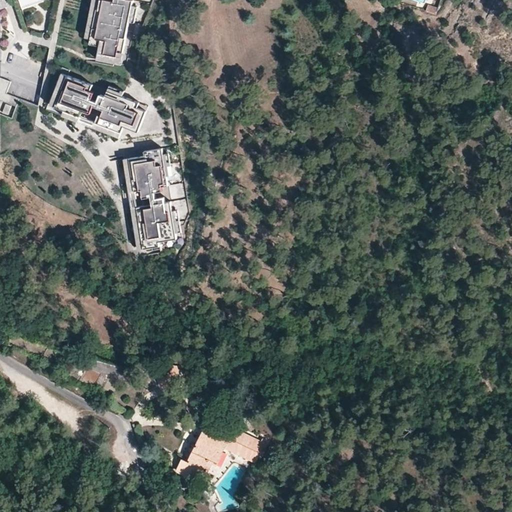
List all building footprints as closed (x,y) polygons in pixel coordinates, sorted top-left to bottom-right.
[(0,0),(0,8),(10,5),(8,0),(0,0)] [(91,39),(98,0),(92,0),(86,38),(91,39)] [(98,0),(91,39),(90,44),(105,48),(103,61),(115,63),(118,49),(124,51),(133,0),(132,0),(98,0)] [(118,49),(115,63),(127,65),(139,2),(133,0),(124,51),(118,49)] [(105,48),(90,44),(87,57),(103,61),(105,48)] [(85,125),(88,119),(56,107),(68,75),(61,72),(53,92),(46,109),(85,125)] [(93,85),(68,75),(56,107),(88,119),(85,125),(90,127),(93,128),(95,122),(119,132),(122,133),(124,127),(139,133),(147,111),(138,108),(140,103),(123,96),(109,90),(106,96),(102,95),(98,102),(92,100),(95,92),(91,91),(93,85)] [(11,82),(0,77),(0,100),(17,107),(19,98),(7,94),(11,82)] [(110,86),(109,90),(123,96),(125,91),(110,86)] [(138,108),(147,111),(149,106),(140,103),(138,108)] [(3,114),(10,116),(13,106),(6,104),(3,114)] [(117,137),(119,132),(95,122),(93,128),(117,137)] [(138,206),(144,249),(160,246),(159,241),(177,239),(172,211),(171,202),(165,202),(164,197),(156,199),(155,192),(163,191),(162,187),(169,186),(167,176),(163,154),(163,148),(144,151),(145,156),(130,158),(136,197),(143,197),(144,205),(138,206)] [(163,154),(167,176),(173,175),(170,153),(163,154)] [(130,198),(136,197),(130,158),(124,159),(130,198)] [(144,249),(138,206),(132,207),(138,250),(144,249)] [(159,241),(160,246),(183,243),(178,210),(172,211),(177,239),(159,241)] [(177,367),(153,365),(153,367),(160,389),(179,386),(177,367)] [(219,436),(204,430),(187,464),(181,461),(176,473),(194,481),(199,471),(208,475),(213,466),(216,468),(226,450),(255,464),(266,442),(263,440),(261,442),(243,433),(242,434),(225,426),(219,436)]
